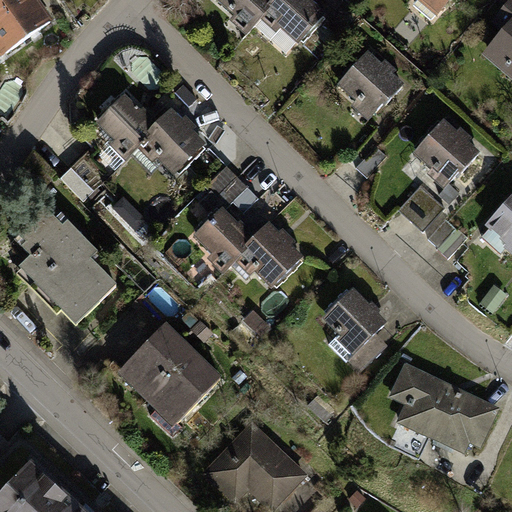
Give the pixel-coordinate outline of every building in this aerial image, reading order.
[(0,0),(0,61),(54,22),(43,8),(37,0),(0,0)] [(216,0),(233,15),(228,19),(247,36),(261,21),(278,37),(282,32),(299,47),(327,17),(309,0),(216,0)] [(344,3),(340,0),(317,0),(316,1),(332,16),(344,3)] [(416,0),(439,19),(453,0),(416,0)] [(504,33),(483,58),(511,83),(511,0),(493,23),(504,33)] [(370,55),(335,91),(367,122),(402,85),(385,68),(370,55)] [(7,83),(0,93),(0,115),(9,122),(26,96),(24,86),(16,80),(7,83)] [(184,85),(176,94),(189,107),(197,99),(184,85)] [(126,96),(97,124),(114,142),(109,147),(125,163),(139,150),(166,178),(171,173),(175,177),(206,147),(193,133),(198,129),(190,122),(187,118),(183,122),(172,111),(156,127),(149,120),(152,118),(148,113),(144,109),(141,112),(126,96)] [(446,120),(415,154),(433,170),(428,176),(445,191),(450,185),(461,173),(463,175),(483,153),(461,134),(446,120)] [(225,164),(205,185),(211,191),(200,202),(209,212),(214,207),(215,209),(222,202),(238,219),(259,197),(225,164)] [(460,194),(450,185),(445,191),(440,196),(450,206),(460,194)] [(445,209),(422,188),(400,213),(423,234),(445,209)] [(124,198),(112,209),(136,233),(147,222),(124,198)] [(511,199),(488,228),(508,246),(505,250),(511,256),(511,199)] [(222,209),(195,236),(212,254),(208,258),(224,274),(233,266),(248,281),(256,273),(272,289),(303,258),(293,248),(297,244),(287,234),(284,230),(280,234),(270,224),(254,239),(250,234),(252,232),(247,227),(242,222),(238,226),(222,209)] [(29,257),(17,267),(20,270),(15,274),(57,318),(62,314),(76,329),(117,290),(91,262),(94,259),(99,254),(68,221),(62,226),(48,211),(15,242),(29,257)] [(447,222),(429,241),(439,250),(438,250),(448,260),(468,239),(458,230),(456,231),(447,222)] [(495,286),(482,304),(494,313),(507,296),(495,286)] [(323,321),(338,337),(335,340),(353,358),(376,335),(386,325),(377,315),(380,312),(376,307),(372,303),(369,306),(354,291),(323,321)] [(253,313),(244,322),(260,337),(269,328),(253,313)] [(214,335),(200,322),(186,337),(200,350),(214,335)] [(167,325),(118,377),(173,430),(222,378),(192,350),(167,325)] [(376,335),(353,358),(348,363),(360,375),(388,347),(376,335)] [(407,365),(391,398),(407,406),(398,425),(401,426),(391,447),(420,462),(430,442),(465,459),(472,446),(482,451),(502,411),(456,389),(407,365)] [(255,425),(204,477),(236,508),(248,495),(265,511),(279,511),(311,480),(273,442),(255,425)] [(0,435),(0,456),(10,445),(0,435)] [(82,511),(29,465),(0,496),(0,511),(82,511)]
